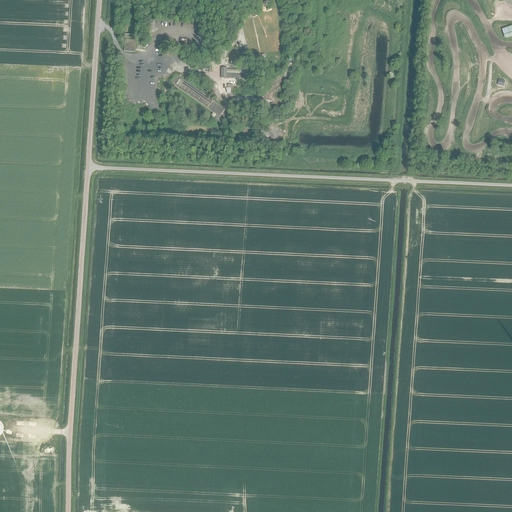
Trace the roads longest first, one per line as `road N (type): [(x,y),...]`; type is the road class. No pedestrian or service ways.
road 1 (unclassified): [(87,167),(511,184)]
road 2 (unclassified): [(69,511),(87,167)]
road 3 (unclassified): [(87,167),(99,0)]
